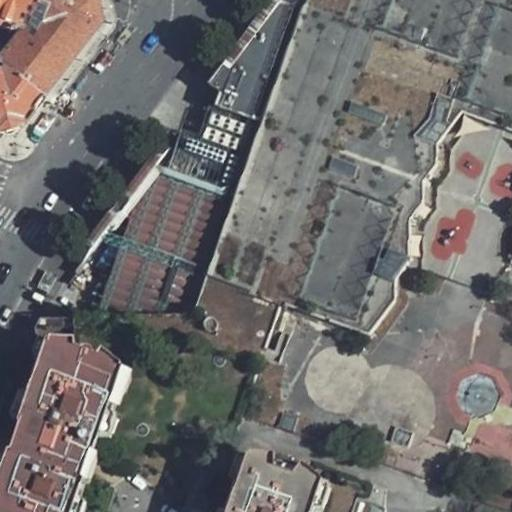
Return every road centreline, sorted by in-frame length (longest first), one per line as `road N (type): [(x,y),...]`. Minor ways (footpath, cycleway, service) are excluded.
road 1 (unknown): [(505,0),(482,34),(461,45),(315,2),(290,8),(247,122)]
road 2 (unknown): [(511,390),(187,257)]
road 3 (unknown): [(511,217),(247,122)]
road 4 (unknown): [(354,511),(131,421)]
road 5 (residential): [(167,2),(39,192)]
road 6 (unknown): [(187,257),(131,421)]
road 7 (unknown): [(247,122),(187,257)]
